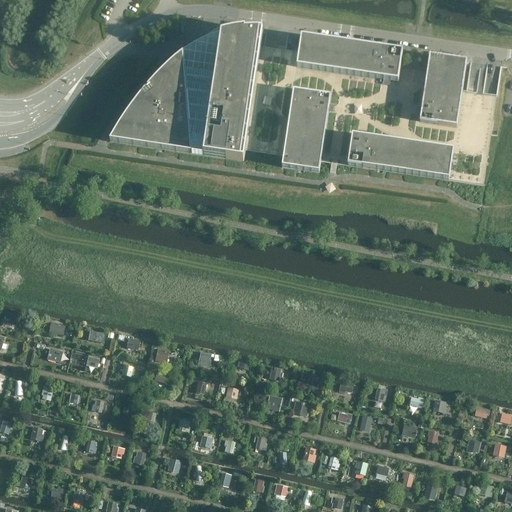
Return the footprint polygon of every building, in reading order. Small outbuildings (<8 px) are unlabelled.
[(299,53),(286,51),(261,47),(263,33),(257,33),(253,33),(249,33),(245,33),(246,32),(245,32),(239,32),(233,33),(228,34),(221,36),(215,77),(184,72),(183,54),(179,58),(173,63),(167,69),(162,74),(158,78),(152,83),(147,89),(142,95),(138,100),(134,106),(129,112),(124,119),(120,125),(117,131),(113,137),(110,143),(243,162),(245,151),(283,156),(282,168),(319,174),(321,162),(348,166),(483,187),(483,186),(484,186),(484,185),(488,158),(489,157),(488,156),(491,136),(497,137),(498,132),(492,131),(493,121),(497,96),(488,95),(471,92),(462,91),(467,62),(429,57),(425,87),(398,83),(403,53),(301,38),(299,53)] [(15,326),(17,317),(6,315),(5,318),(4,318),(4,319),(5,319),(4,325),(9,326),(9,325),(15,326)] [(62,327),(51,325),(50,332),(61,335),(62,327)] [(106,335),(91,332),(89,342),(105,345),(106,335)] [(138,351),(140,343),(129,340),(127,348),(138,351)] [(63,353),(50,350),(47,361),(61,364),(63,353)] [(166,363),(167,359),(165,358),(166,352),(158,351),(156,361),(166,363)] [(199,365),(209,367),(210,358),(204,357),(205,355),(201,354),(199,365)] [(99,361),(90,359),(88,366),(97,368),(99,361)] [(248,372),(249,364),(238,362),(237,366),(239,366),(238,370),(248,372)] [(131,378),(133,369),(128,368),(129,366),(125,365),(123,376),(131,378)] [(277,370),(272,369),(270,380),(279,381),(281,372),(277,371),(277,370)] [(166,384),(168,377),(157,374),(155,381),(166,384)] [(311,387),(313,378),(302,375),(301,380),(303,381),(302,384),(311,387)] [(21,383),(15,384),(15,386),(14,396),(23,395),(21,386),(21,383)] [(204,395),(206,385),(198,383),(196,394),(204,395)] [(350,393),(352,386),(341,384),(339,393),(345,394),(345,392),(350,393)] [(50,401),(53,391),(43,389),(42,394),(44,394),(42,399),(50,401)] [(236,400),(238,391),(228,389),(226,398),(236,400)] [(375,400),(385,402),(386,397),(384,397),(385,392),(378,390),(375,400)] [(78,405),(80,397),(71,395),(69,404),(78,405)] [(282,409),(284,401),(274,399),(272,407),(282,409)] [(422,409),(424,400),(419,399),(418,400),(413,399),(411,406),(422,409)] [(102,414),(104,403),(95,401),(94,406),(93,406),(91,412),(102,414)] [(433,412),(446,415),(447,409),(445,408),(446,404),(435,401),(433,412)] [(293,415),(308,418),(311,406),(296,402),(293,415)] [(133,411),(124,409),(122,419),(132,422),(134,416),(132,415),(133,411)] [(488,411),(478,409),(476,417),(486,419),(488,411)] [(154,426),(156,415),(147,413),(146,418),(145,417),(143,423),(154,426)] [(337,422),(350,425),(352,416),(347,414),(346,416),(340,414),(337,422)] [(510,425),(511,417),(502,415),(500,423),(510,425)] [(369,430),(371,421),(364,419),(362,428),(369,430)] [(189,423),(181,421),(179,431),(188,433),(189,428),(188,428),(189,423)] [(11,430),(13,425),(3,423),(1,432),(8,435),(10,430),(11,430)] [(418,430),(404,426),(402,436),(415,439),(418,430)] [(41,436),(43,431),(34,429),(34,432),(33,432),(33,433),(32,439),(42,442),(43,436),(41,436)] [(436,444),(438,434),(431,432),(428,442),(436,444)] [(68,439),(62,437),(62,440),(58,449),(67,451),(68,442),(68,439)] [(212,440),(203,438),(201,447),(211,449),(212,444),(211,444),(212,440)] [(258,439),(256,448),(266,451),(267,446),(265,445),(266,440),(258,439)] [(478,448),(479,444),(470,441),(467,450),(478,453),(479,448),(478,448)] [(96,444),(88,442),(86,451),(95,454),(96,449),(95,449),(96,444)] [(233,454),(235,444),(226,442),(224,447),(226,447),(225,452),(233,454)] [(503,458),(505,448),(495,446),(493,456),(503,458)] [(125,450),(114,447),(111,458),(121,460),(122,455),(124,456),(125,450)] [(315,452),(306,450),(304,460),(314,463),(315,458),(313,457),(315,452)] [(143,465),(145,455),(138,453),(136,458),(135,458),(134,463),(143,465)] [(286,462),(287,454),(279,454),(281,462),(281,466),(287,465),(286,462)] [(339,461),(331,459),(329,468),(338,471),(339,466),(337,466),(339,461)] [(177,473),(180,463),(170,461),(169,465),(171,466),(169,471),(177,473)] [(367,466),(360,464),(356,463),(355,468),(357,469),(355,474),(364,476),(367,466)] [(201,467),(195,469),(195,472),(195,481),(204,479),(201,471),(201,467)] [(388,470),(379,467),(377,475),(387,477),(388,470)] [(411,487),(413,476),(404,474),(403,479),(404,479),(403,485),(411,487)] [(228,488),(231,476),(226,475),(225,477),(222,476),(220,486),(228,488)] [(29,490),(31,481),(23,479),(22,483),(20,482),(19,487),(29,490)] [(263,483),(256,481),(253,491),(263,493),(264,488),(262,487),(263,483)] [(285,497),(287,488),(277,486),(276,491),(277,491),(276,495),(285,497)] [(482,486),(480,496),(492,499),(494,488),(482,486)] [(464,498),(467,489),(456,487),(454,496),(464,498)] [(437,498),(438,490),(428,488),(427,496),(437,498)] [(60,501),(62,491),(58,489),(57,491),(53,490),(51,499),(60,501)] [(311,498),(312,494),(305,492),(304,496),(301,503),(310,505),(311,498)] [(82,499),(83,494),(75,493),(73,502),(82,504),(83,499),(82,499)] [(341,510),(343,501),(332,499),(331,504),(333,504),(332,508),(341,510)] [(108,503),(106,511),(117,511),(118,510),(116,509),(117,505),(108,503)]
